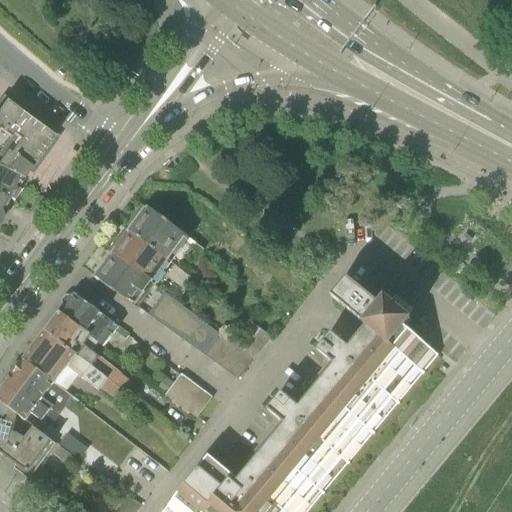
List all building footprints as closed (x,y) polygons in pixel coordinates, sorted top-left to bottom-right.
[(0,172),(21,184),(24,181),(53,140),(5,104),(0,110),(0,172)] [(0,199),(8,204),(8,202),(21,184),(0,172),(0,199)] [(195,243),(148,208),(140,219),(136,216),(127,227),(132,230),(130,233),(168,262),(178,249),(181,252),(187,245),(192,248),(195,243)] [(168,262),(130,233),(123,242),(119,239),(111,249),(116,254),(115,256),(147,280),(156,268),(161,271),(166,264),(170,267),(172,265),(168,262)] [(139,308),(148,296),(144,293),(151,284),(147,280),(115,256),(96,278),(138,309),(139,308)] [(332,298),(349,313),(365,326),(364,327),(367,329),(367,328),(426,377),(427,376),(424,374),(439,357),(406,329),(411,322),(386,301),(380,307),(347,280),(332,298)] [(164,294),(149,315),(164,326),(179,305),(164,294)] [(115,332),(127,340),(130,336),(75,295),(73,297),(72,297),(66,297),(62,302),(65,309),(60,314),(90,336),(99,343),(98,343),(103,347),(115,332)] [(179,305),(164,326),(174,334),(190,313),(179,305)] [(190,313),(174,334),(185,341),(200,321),(190,313)] [(116,371),(98,357),(92,352),(98,343),(99,343),(90,336),(60,314),(45,333),(46,333),(93,368),(125,394),(126,393),(133,384),(116,371)] [(200,321),(185,341),(195,349),(211,329),(200,321)] [(254,361),(271,338),(250,322),(233,345),(237,349),(254,361)] [(310,511),(323,496),(325,498),(327,496),(325,494),(348,466),(350,468),(352,466),(350,464),(373,436),(375,438),(377,436),(375,434),(398,406),(400,408),(402,406),(399,404),(423,376),(425,378),(426,377),(367,328),(367,329),(349,350),(332,336),(318,353),(330,362),(294,405),(283,396),(269,412),(281,422),(234,478),(210,458),(164,511),(310,511)] [(211,329),(195,349),(206,357),(221,337),(211,329)] [(46,333),(25,361),(24,362),(54,383),(66,368),(81,380),(80,382),(96,394),(98,392),(116,405),(125,394),(93,368),(46,333)] [(213,362),(229,342),(221,337),(206,357),(213,362)] [(213,362),(222,369),(237,349),(233,345),(229,342),(213,362)] [(237,349),(222,369),(239,381),(254,361),(237,349)] [(32,414),(50,427),(60,412),(42,400),(54,383),(24,362),(22,365),(21,364),(16,364),(12,370),(12,375),(13,376),(0,393),(0,403),(26,422),(32,414)] [(182,375),(174,385),(167,395),(166,396),(176,404),(192,383),(182,375)] [(159,388),(167,395),(174,385),(166,379),(159,388)] [(203,391),(192,383),(176,404),(187,412),(203,391)] [(213,399),(203,391),(187,412),(197,420),(213,399)] [(0,403),(0,453),(9,460),(33,427),(26,422),(0,403)] [(9,460),(29,475),(42,458),(44,458),(48,452),(47,450),(53,442),(33,427),(9,460)] [(55,456),(66,464),(72,456),(61,448),(55,456)] [(121,491),(106,511),(137,511),(141,507),(121,491)]
